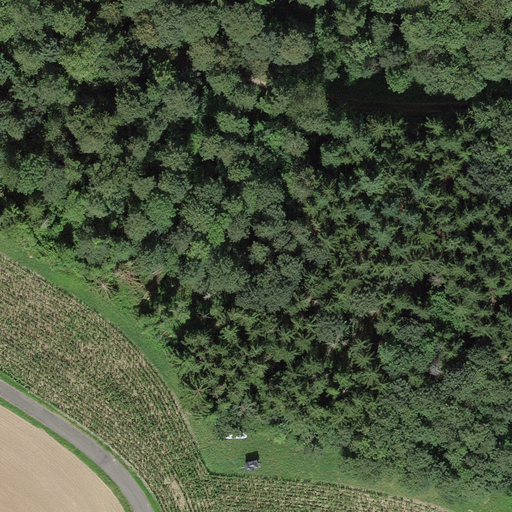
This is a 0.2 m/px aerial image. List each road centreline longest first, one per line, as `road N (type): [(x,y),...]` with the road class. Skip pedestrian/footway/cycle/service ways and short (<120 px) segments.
road 1 (track): [(511,98),(369,101),(151,49),(65,0)]
road 2 (unclassified): [(0,392),(94,454),(138,511)]
